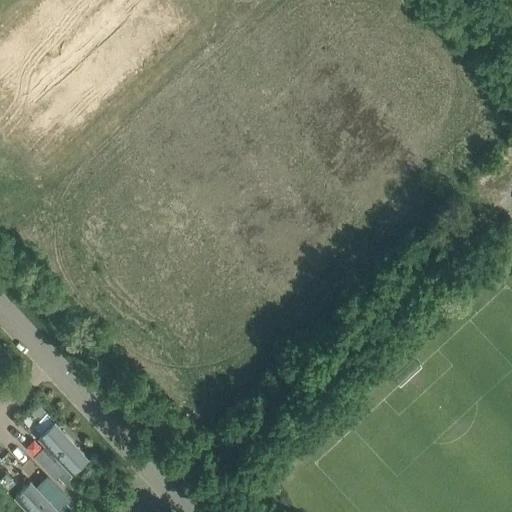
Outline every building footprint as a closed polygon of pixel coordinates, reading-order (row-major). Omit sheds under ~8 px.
[(0,120),(38,162),(189,24),(166,0),(23,0),(0,21),(0,120)] [(511,147),(476,182),(491,197),(511,177),(511,147)] [(2,363),(0,365),(0,375),(3,378),(10,372),(2,363)] [(40,403),(32,411),(42,421),(50,413),(40,403)] [(66,466),(58,473),(64,480),(66,481),(73,474),(76,472),(90,459),(56,421),(39,436),(66,466)] [(0,482),(7,489),(16,480),(6,471),(0,477),(0,482)] [(69,511),(73,508),(68,502),(60,510),(37,486),(31,479),(14,496),(13,496),(28,511),(69,511)]
